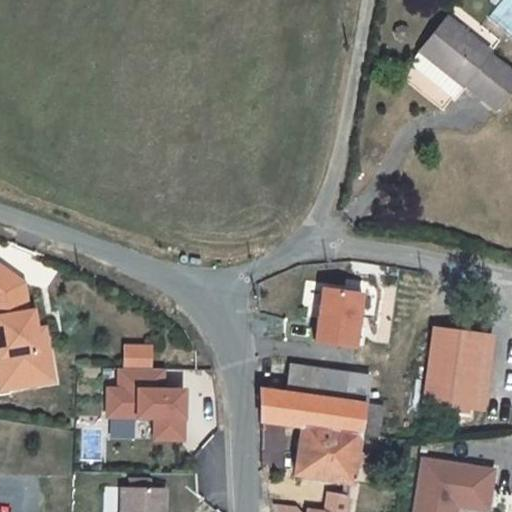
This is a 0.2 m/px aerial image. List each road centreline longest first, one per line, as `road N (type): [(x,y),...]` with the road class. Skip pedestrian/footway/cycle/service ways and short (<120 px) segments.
road 1 (residential): [(322,277),(374,0)]
road 2 (unclassified): [(211,298),(0,209)]
road 3 (unclassified): [(246,511),(238,390),(211,298)]
road 4 (residential): [(511,311),(322,277)]
